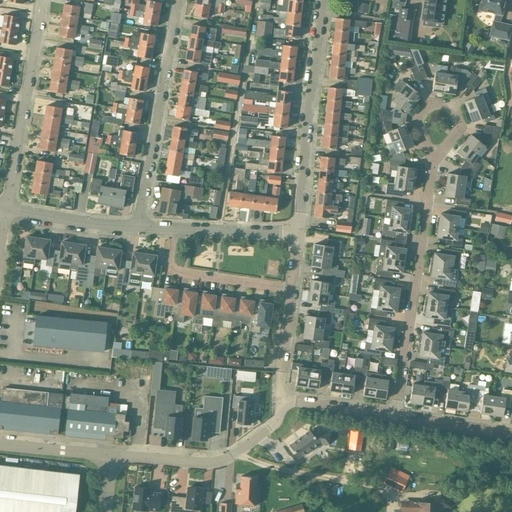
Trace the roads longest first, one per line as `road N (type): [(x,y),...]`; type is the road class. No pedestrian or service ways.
road 1 (residential): [(394,416),(433,161)]
road 2 (residential): [(296,233),(323,0)]
road 3 (residential): [(137,226),(178,0)]
road 4 (residential): [(6,209),(44,0)]
road 5 (residential): [(279,400),(272,426),(213,463),(110,455)]
road 6 (residential): [(279,400),(296,233)]
road 7 (residential): [(296,233),(137,226)]
road 8 (residential): [(137,226),(6,209)]
road 9 (residential): [(433,161),(460,127),(452,106),(429,103),(416,120),(421,132)]
